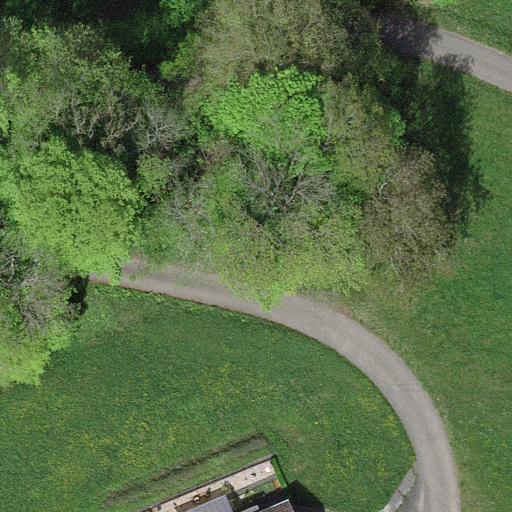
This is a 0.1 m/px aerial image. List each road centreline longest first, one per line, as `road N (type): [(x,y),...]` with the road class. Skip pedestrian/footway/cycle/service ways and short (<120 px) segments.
road 1 (residential): [(0,237),(269,298),(335,325),(407,388),(432,440),(444,511)]
road 2 (track): [(511,74),(444,46),(298,18),(140,58),(0,68)]
